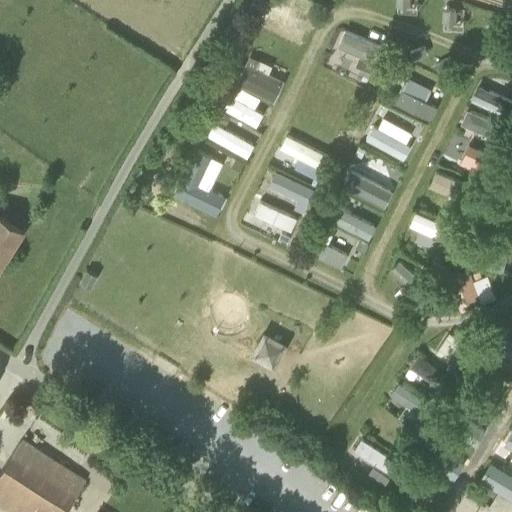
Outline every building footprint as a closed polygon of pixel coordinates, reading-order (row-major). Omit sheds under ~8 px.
[(265,22),(307,36),(311,25),(269,10),(265,22)] [(363,53),(370,37),(346,27),(339,44),(363,53)] [(250,53),(236,83),(274,102),(285,80),(269,72),(273,64),(250,53)] [(323,70),(318,84),(347,94),(351,80),(323,70)] [(408,76),(397,101),(433,117),(440,103),(423,96),(428,85),(408,76)] [(474,97),(487,103),(492,91),(479,85),(474,97)] [(396,92),(387,87),(383,95),(392,100),(396,92)] [(385,115),(380,126),(374,123),(367,138),(405,155),(417,129),(385,115)] [(216,119),(208,133),(250,155),(257,141),(216,119)] [(295,154),(321,166),(340,126),(328,120),(318,142),(304,136),(295,154)] [(469,143),(460,162),(483,172),(492,153),(469,143)] [(354,155),(361,158),(366,147),(360,144),(354,155)] [(181,174),(172,193),(215,213),(224,195),(200,183),(213,157),(196,149),(184,175),(181,174)] [(352,167),(343,184),(387,205),(395,187),(352,167)] [(276,168),(270,184),(303,198),(309,183),(276,168)] [(293,229),(299,215),(262,198),(256,212),(293,229)] [(328,216),(371,237),(379,223),(335,202),(328,216)] [(411,224),(453,240),(459,225),(417,209),(411,224)] [(0,266),(25,228),(0,212),(0,266)] [(290,236),(281,233),(278,239),(287,243),(290,236)] [(342,264),(349,251),(324,238),(317,250),(342,264)] [(368,245),(358,239),(354,247),(364,252),(368,245)] [(469,240),(465,263),(506,269),(510,246),(469,240)] [(402,257),(393,267),(411,283),(420,273),(402,257)] [(90,286),(97,274),(88,269),(81,282),(90,286)] [(265,329),(253,354),(278,365),(290,340),(265,329)] [(450,330),(440,350),(452,356),(462,336),(450,330)] [(511,337),(499,330),(489,347),(502,354),(494,367),(507,375),(511,366),(511,337)] [(498,354),(488,348),(481,361),(491,367),(498,354)] [(424,390),(439,401),(455,379),(419,353),(410,366),(430,381),(424,390)] [(460,437),(477,445),(486,426),(469,418),(460,437)] [(390,470),(398,457),(363,435),(355,448),(390,470)] [(0,471),(0,493),(11,501),(43,452),(22,438),(0,471)] [(435,465),(454,477),(464,461),(445,449),(435,465)] [(34,511),(64,466),(43,452),(11,501),(27,511),(34,511)] [(479,477),(511,497),(511,476),(488,462),(479,477)] [(65,511),(85,481),(64,466),(34,511),(65,511)] [(27,511),(11,501),(0,493),(0,504),(11,511),(27,511)]
